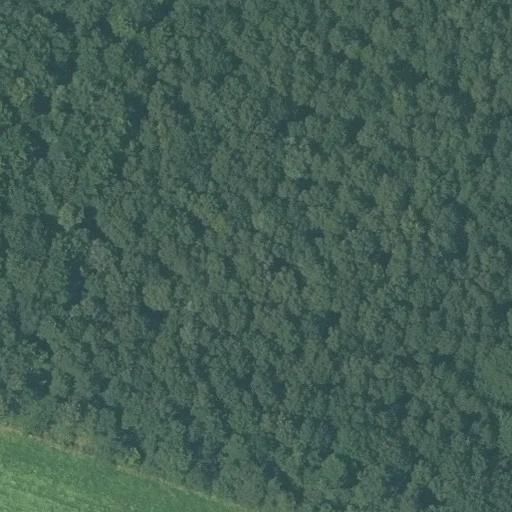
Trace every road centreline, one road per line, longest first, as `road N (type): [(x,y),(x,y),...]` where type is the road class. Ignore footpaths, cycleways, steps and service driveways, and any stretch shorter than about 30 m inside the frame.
road 1 (track): [(0,51),(511,250)]
road 2 (track): [(0,374),(424,511)]
